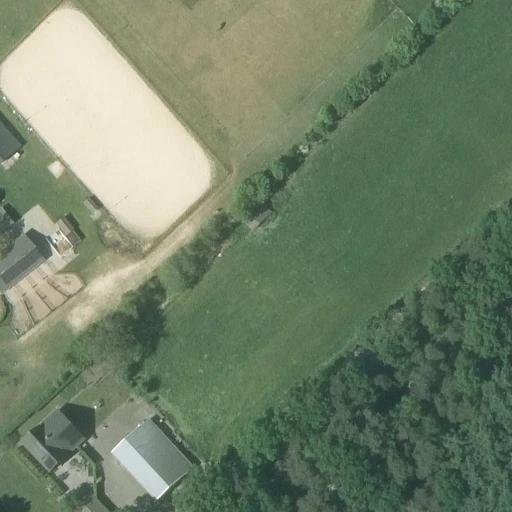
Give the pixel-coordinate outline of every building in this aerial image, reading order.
[(0,165),(20,149),(0,126),(0,165)] [(252,233),(271,214),(259,203),(240,222),(252,233)] [(0,246),(0,247),(22,227),(6,210),(0,215),(0,246)] [(64,238),(72,231),(62,219),(54,225),(64,238)] [(0,296),(43,262),(22,236),(0,253),(0,296)] [(71,251),(68,263),(85,267),(88,255),(71,251)] [(81,442),(55,414),(38,431),(37,430),(22,445),(49,474),(65,459),(64,458),(81,442)] [(156,503),(192,470),(148,421),(111,455),(156,503)] [(95,499),(81,511),(96,511),(102,507),(102,506),(95,499)]
